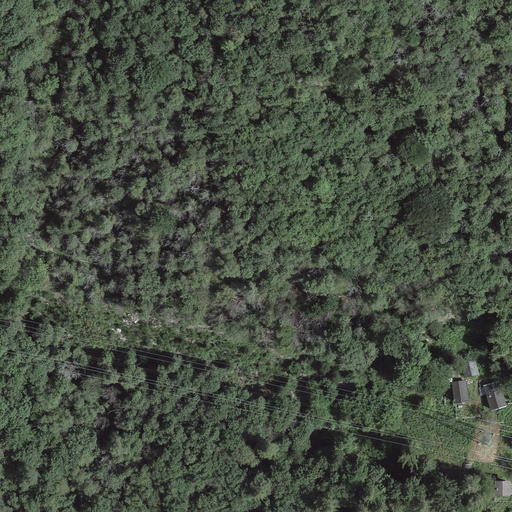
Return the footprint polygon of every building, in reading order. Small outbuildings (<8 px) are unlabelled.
[(476,357),(461,361),(465,378),(480,374),(476,357)] [(452,366),(437,366),(437,383),(452,382),(452,366)] [(466,381),(451,383),(454,403),(469,401),(466,381)] [(507,406),(499,381),(482,386),(490,412),(507,406)] [(510,480),(494,480),(495,497),(510,497),(510,480)]
